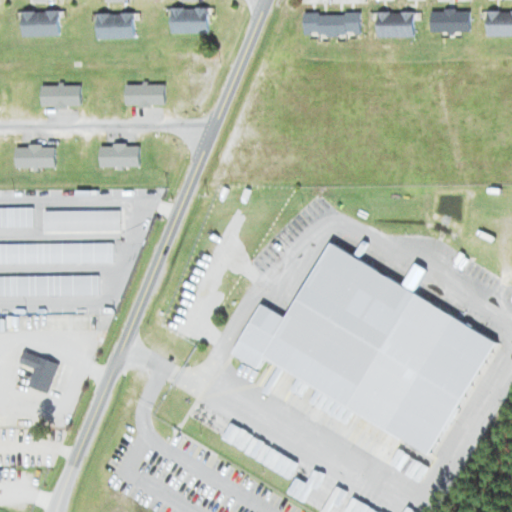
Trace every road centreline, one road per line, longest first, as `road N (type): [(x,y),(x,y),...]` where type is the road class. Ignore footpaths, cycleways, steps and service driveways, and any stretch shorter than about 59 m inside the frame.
road 1 (residential): [(55,511),(266,0)]
road 2 (residential): [(0,126),(211,133)]
